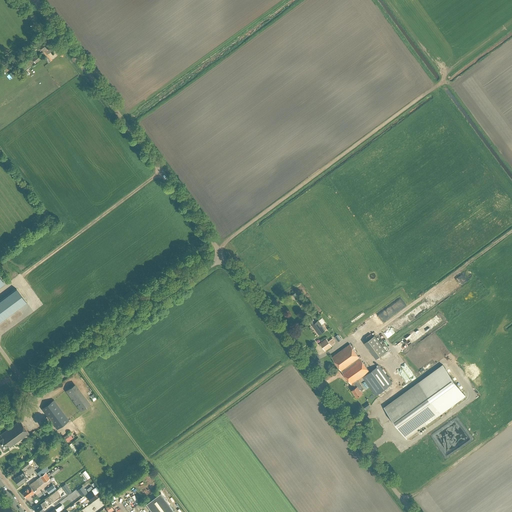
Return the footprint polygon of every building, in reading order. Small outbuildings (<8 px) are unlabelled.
[(49,47),(48,46),(53,43),(50,38),(46,41),(45,40),(38,45),(41,48),(39,49),(40,51),(42,50),(43,52),(49,47)] [(35,63),(42,58),(39,53),(32,58),(35,63)] [(0,321),(26,302),(16,289),(0,300),(0,321)] [(401,300),(378,313),(382,321),(405,307),(401,300)] [(315,329),(319,335),(326,330),(318,320),(312,325),(309,327),(312,331),(315,329)] [(385,352),(375,337),(369,340),(368,338),(363,342),(374,359),(385,352)] [(332,346),(326,339),(319,344),(325,352),(332,346)] [(363,393),(360,389),(363,387),(361,386),(362,385),(358,380),(362,377),(375,395),(392,383),(379,365),(370,372),(350,344),(332,357),(352,384),(355,388),(352,390),(357,397),(363,393)] [(384,407),(406,438),(465,395),(443,365),(384,407)] [(90,404),(75,384),(65,391),(81,411),(90,404)] [(69,420),(54,400),(41,409),(57,429),(69,420)] [(13,444),(14,445),(30,434),(20,421),(0,435),(2,437),(0,439),(0,444),(3,449),(8,445),(9,447),(13,444)] [(67,442),(74,438),(71,433),(64,437),(67,442)] [(23,470),(30,464),(28,461),(20,466),(23,470)] [(39,475),(48,469),(45,465),(36,472),(39,475)] [(28,478),(24,471),(14,478),(19,485),(28,478)] [(41,485),(50,479),(46,474),(45,475),(44,474),(37,479),(38,480),(41,485)] [(61,486),(66,494),(71,491),(65,483),(61,486)] [(26,490),(26,491),(23,493),(26,497),(30,494),(31,494),(34,492),(33,491),(36,488),(34,484),(30,487),(30,486),(26,490)] [(56,489),(53,485),(46,489),(49,493),(56,489)] [(87,492),(82,486),(77,490),(82,496),(87,492)] [(92,491),(86,495),(91,502),(97,497),(92,491)] [(161,493),(146,503),(152,511),(170,511),(173,510),(161,493)] [(43,507),(47,504),(49,503),(47,500),(45,501),(34,509),(36,511),(40,511),(44,509),(43,507)]
